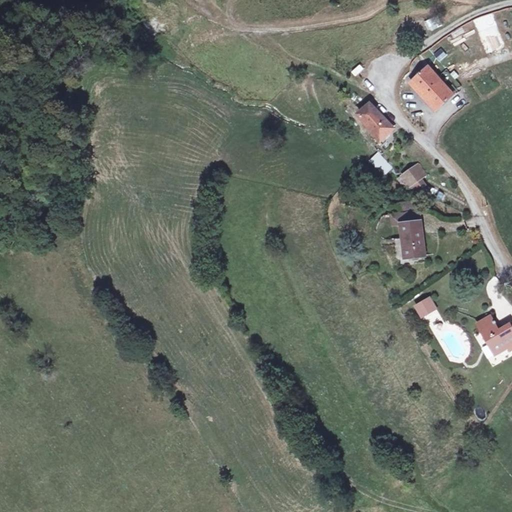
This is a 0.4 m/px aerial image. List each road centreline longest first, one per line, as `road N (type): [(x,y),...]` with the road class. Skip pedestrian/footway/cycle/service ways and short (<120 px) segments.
road 1 (unclassified): [(511,273),(451,169),(386,93),(407,56),(477,12),(511,2)]
road 2 (track): [(232,25),(293,27),(390,0)]
